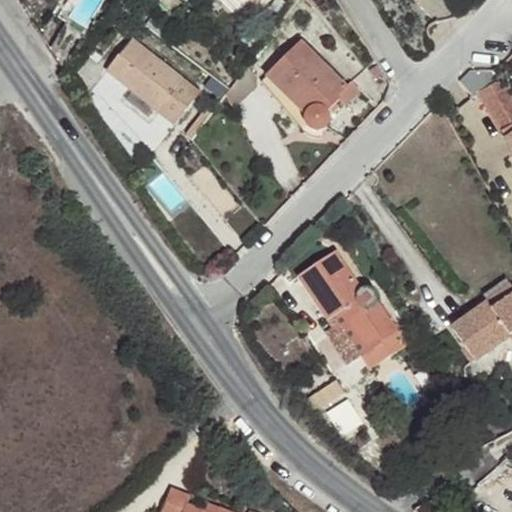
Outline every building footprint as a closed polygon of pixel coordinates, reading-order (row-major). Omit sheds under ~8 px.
[(130,40),(106,72),(173,123),(198,92),(130,40)] [(299,44),(267,77),(304,111),(304,115),(303,117),(304,121),(306,124),(309,127),(313,130),(318,131),(321,130),(325,129),(329,125),(331,121),(331,117),(330,113),(329,108),(340,98),(336,95),(346,86),(299,44)] [(500,126),(511,120),(511,113),(498,84),(483,92),(500,126)] [(332,251),(297,277),(328,320),(340,310),(367,349),(394,330),(377,307),(376,302),(375,298),(373,294),(371,292),(368,290),(359,288),(332,251)] [(506,285),(485,300),(491,308),(511,293),(506,285)] [(491,308),(485,300),(449,328),(474,361),(507,336),(511,342),(511,293),(491,308)] [(334,381),(325,388),(334,399),(342,393),(334,381)] [(251,511),(229,502),(225,510),(216,506),(199,498),(202,489),(182,480),(170,508),(177,511),(251,511)] [(225,510),(229,502),(220,497),(216,506),(225,510)]
